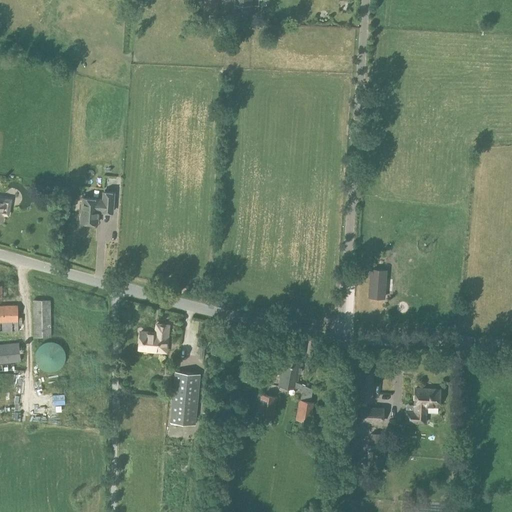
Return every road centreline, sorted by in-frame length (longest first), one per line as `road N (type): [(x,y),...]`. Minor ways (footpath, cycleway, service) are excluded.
road 1 (unclassified): [(511,346),(330,338),(116,287)]
road 2 (unknown): [(367,0),(343,339)]
road 3 (unclassified): [(112,511),(116,287)]
road 4 (unclassified): [(116,287),(0,254)]
